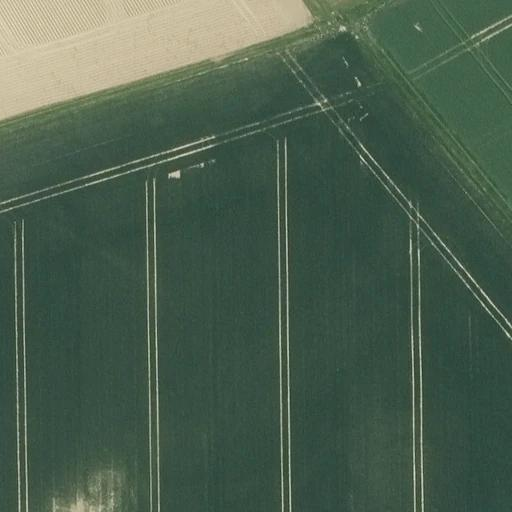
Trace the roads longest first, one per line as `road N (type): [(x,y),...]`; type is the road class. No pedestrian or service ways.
road 1 (track): [(0,133),(348,24),(383,0)]
road 2 (track): [(348,24),(511,221)]
